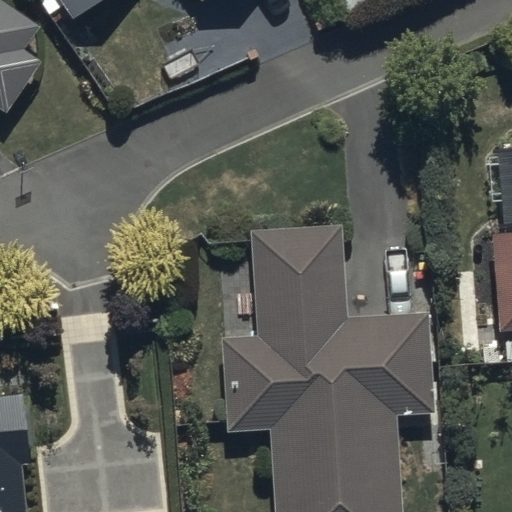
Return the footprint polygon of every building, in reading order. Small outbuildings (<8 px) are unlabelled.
[(0,0),(0,100),(6,104),(41,53),(24,42),(40,20),(10,0),(0,0)] [(64,0),(73,14),(93,0),(64,0)] [(342,0),(350,11),(366,0),(342,0)] [(258,330),(223,332),(228,426),(270,423),(275,511),(405,511),(400,411),(434,409),(428,309),(347,313),(342,221),(252,226),(258,330)] [(511,226),(491,228),(499,326),(511,324),(511,226)] [(0,511),(24,511),(19,457),(30,456),(24,386),(0,388),(0,511)]
